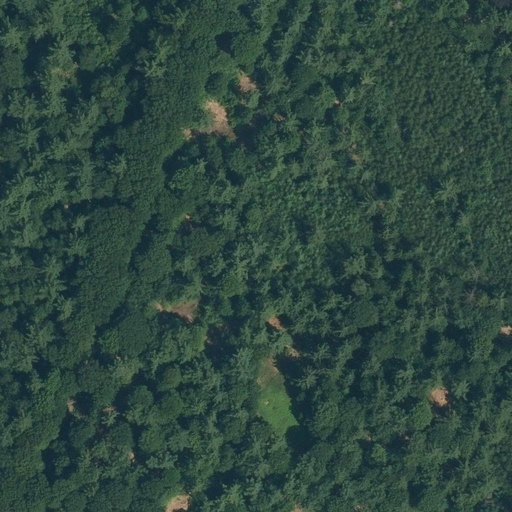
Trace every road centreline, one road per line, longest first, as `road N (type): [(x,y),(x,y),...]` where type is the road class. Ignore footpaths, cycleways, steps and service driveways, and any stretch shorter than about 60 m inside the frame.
road 1 (track): [(30,511),(155,194)]
road 2 (track): [(155,194),(237,0)]
